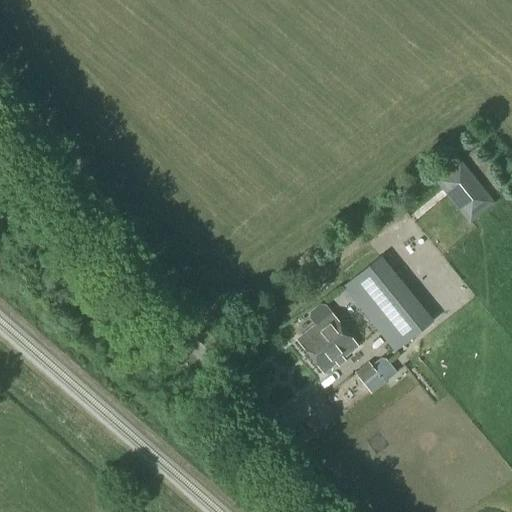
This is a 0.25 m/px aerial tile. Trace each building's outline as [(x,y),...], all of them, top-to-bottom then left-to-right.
[(439,178),(473,220),(493,203),(459,161),(439,178)] [(462,226),(456,199),(417,207),(423,234),(462,226)] [(394,353),(432,323),(379,258),(342,288),(394,353)] [(344,295),(335,304),(346,315),(355,307),(344,295)] [(508,320),(511,308),(511,304),(504,301),(498,317),(508,320)] [(309,322),(314,327),(296,342),(322,375),(357,347),(326,308),(318,307),(310,314),(309,322)] [(376,374),(383,383),(395,373),(385,360),(380,360),(371,367),(368,363),(355,373),(363,384),(376,374)]
